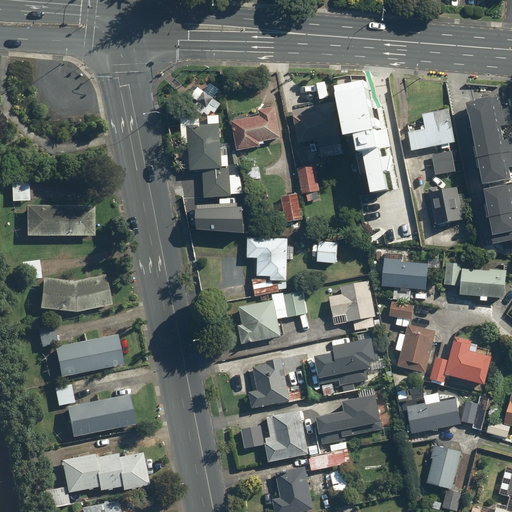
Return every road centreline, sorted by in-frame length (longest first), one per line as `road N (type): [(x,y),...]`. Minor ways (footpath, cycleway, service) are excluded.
road 1 (secondary): [(123,46),(210,511)]
road 2 (secondary): [(117,14),(289,23),(389,42)]
road 3 (secondary): [(389,42),(292,51),(123,46)]
road 4 (secondary): [(123,46),(0,35)]
road 5 (secondary): [(389,42),(511,50)]
